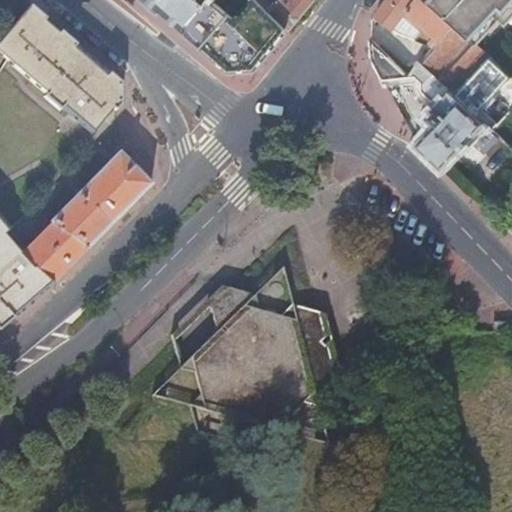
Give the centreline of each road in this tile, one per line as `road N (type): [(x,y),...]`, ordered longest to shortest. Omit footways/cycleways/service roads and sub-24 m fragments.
road 1 (tertiary): [(0,391),(127,304),(226,199),(279,119)]
road 2 (secondary): [(511,282),(374,142),(279,119)]
road 3 (tertiary): [(187,176),(0,363)]
road 4 (secondary): [(125,33),(215,103),(279,119)]
road 5 (secondary): [(125,33),(170,121),(187,176)]
road 6 (tertiary): [(279,119),(352,0)]
